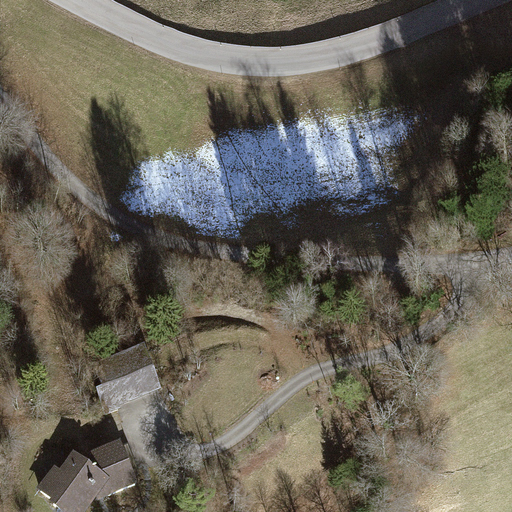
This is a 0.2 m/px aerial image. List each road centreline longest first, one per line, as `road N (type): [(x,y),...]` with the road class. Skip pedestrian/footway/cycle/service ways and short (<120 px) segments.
road 1 (unclassified): [(511,254),(368,263),(177,244),(98,207),(0,98)]
road 2 (tertiary): [(77,0),(195,53),(273,62),(357,47),(482,0)]
